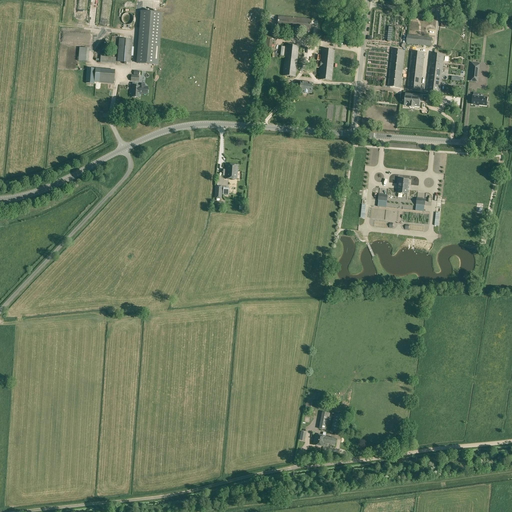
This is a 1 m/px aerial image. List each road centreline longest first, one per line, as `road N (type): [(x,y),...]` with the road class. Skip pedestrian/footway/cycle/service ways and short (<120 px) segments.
road 1 (track): [(7,511),(511,440)]
road 2 (tertiary): [(353,133),(177,127),(43,189),(0,199)]
road 3 (tertiary): [(511,145),(353,133)]
road 4 (unclassified): [(353,133),(368,0)]
